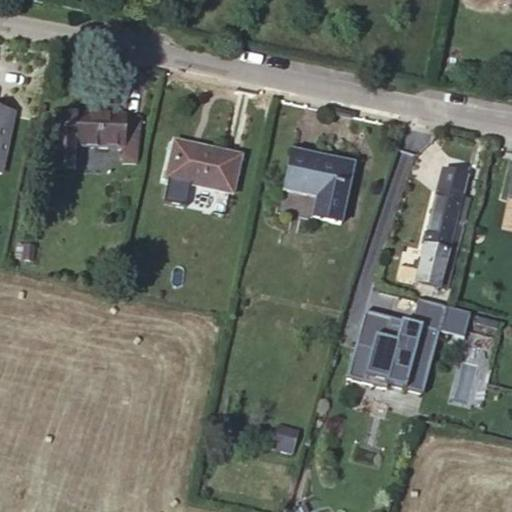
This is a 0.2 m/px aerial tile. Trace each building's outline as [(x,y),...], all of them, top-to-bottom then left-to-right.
[(0,174),(1,175),(14,114),(1,111),(0,111),(0,174)] [(101,121),(101,118),(56,116),(54,173),(73,173),(74,147),(108,148),(108,147),(123,148),(122,163),(136,164),(139,119),(108,119),(108,121),(101,121)] [(174,143),(166,181),(231,195),(240,158),(174,143)] [(314,220),(339,226),(352,167),(291,153),(282,191),(319,199),(314,220)] [(438,192),(414,287),(438,293),(440,283),(447,285),(454,256),(447,254),(461,198),(438,192)] [(497,282),(510,285),(511,278),(511,255),(505,254),(497,282)] [(425,390),(438,333),(463,339),(469,312),(415,300),(410,320),(362,309),(348,373),(425,390)]
